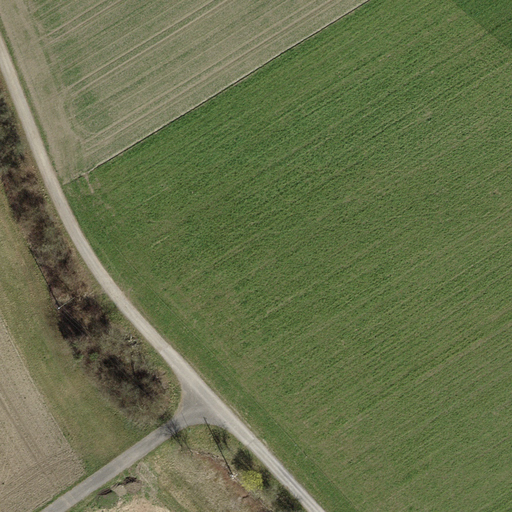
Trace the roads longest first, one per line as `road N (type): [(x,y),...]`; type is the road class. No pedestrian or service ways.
road 1 (residential): [(311,511),(101,276),(52,185),(0,53)]
road 2 (track): [(206,398),(50,511)]
